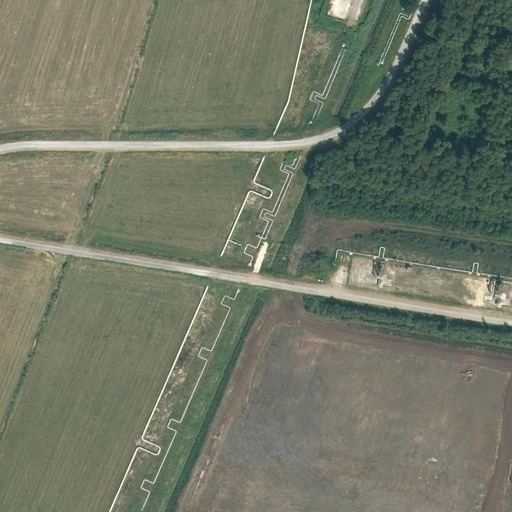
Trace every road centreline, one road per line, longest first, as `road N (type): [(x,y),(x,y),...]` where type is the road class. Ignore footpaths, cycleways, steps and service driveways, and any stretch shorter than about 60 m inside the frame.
road 1 (track): [(0,238),(511,318)]
road 2 (track): [(0,148),(326,133),(376,100),(430,0)]
